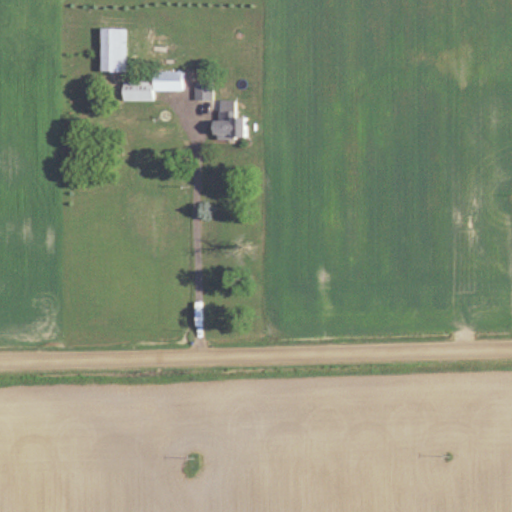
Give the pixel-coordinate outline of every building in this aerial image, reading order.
[(104,30),(104,73),(125,73),(125,30),(104,30)] [(157,102),(157,92),(186,92),(186,72),(157,72),(157,83),(127,83),(127,102),(157,102)] [(198,101),(216,101),(216,84),(198,84),(198,101)] [(251,119),(239,119),(239,101),(220,102),(221,141),(251,140),(251,119)] [(171,168),(171,148),(138,148),(138,168),(171,168)]
